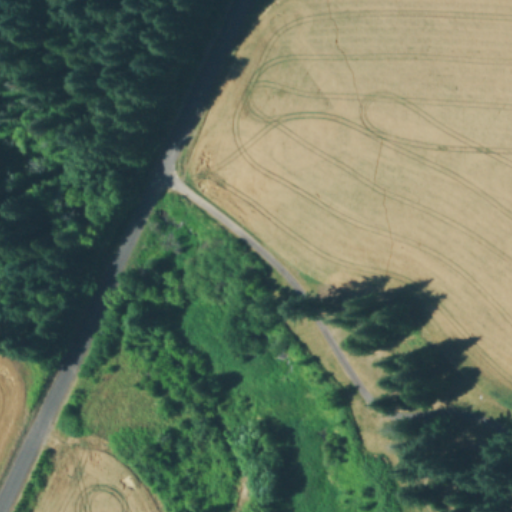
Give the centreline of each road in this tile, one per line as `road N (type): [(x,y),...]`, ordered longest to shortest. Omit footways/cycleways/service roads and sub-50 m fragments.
road 1 (residential): [(241,0),(0,504)]
road 2 (track): [(38,424),(94,444),(119,425),(204,427),(233,455),(232,511)]
